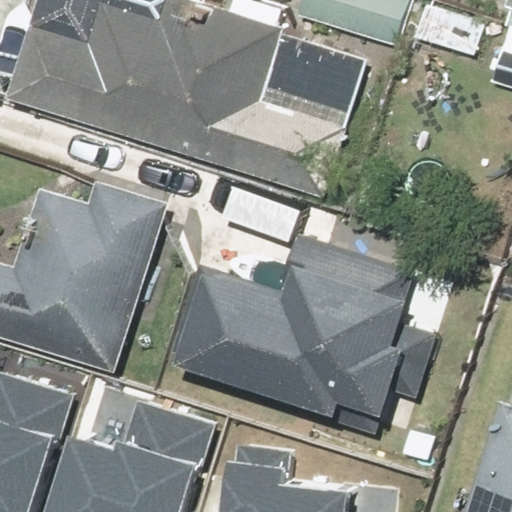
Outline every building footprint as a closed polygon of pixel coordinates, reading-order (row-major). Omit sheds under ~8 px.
[(229,0),(56,0),(26,90),(345,197),(370,121),(270,87),(292,21),(229,0)] [(416,0),(415,0),(306,0),(301,19),(402,48),(416,0)] [(499,25),(432,3),(417,46),(485,69),(499,25)] [(511,16),(510,16),(490,85),(511,91),(511,16)] [(0,246),(0,319),(136,362),(190,192),(108,166),(100,193),(59,180),(34,257),(0,246)] [(215,260),(181,369),(384,433),(394,401),(405,404),(412,383),(429,388),(448,328),(409,316),(425,265),(311,229),(293,284),(215,260)] [(0,395),(0,503),(28,511),(47,511),(87,387),(16,365),(6,398),(0,395)] [(511,511),(511,392),(473,511),(511,511)] [(85,412),(54,511),(192,511),(221,419),(151,397),(141,429),(85,412)] [(249,430),(240,507),(277,511),(276,511),(363,511),(369,473),(303,465),(306,437),(249,430)]
